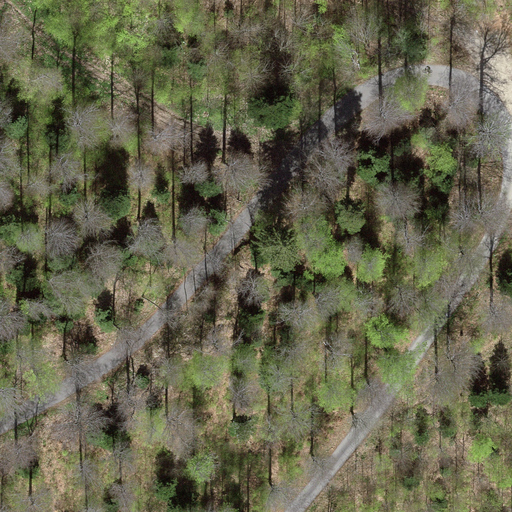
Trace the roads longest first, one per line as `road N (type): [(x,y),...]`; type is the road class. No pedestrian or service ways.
road 1 (unclassified): [(0,425),(104,362),(169,307),(318,132),(375,85),(444,73),(488,90),(511,116)]
road 2 (unclassified): [(511,204),(450,310),(291,511)]
road 3 (track): [(511,336),(360,428)]
